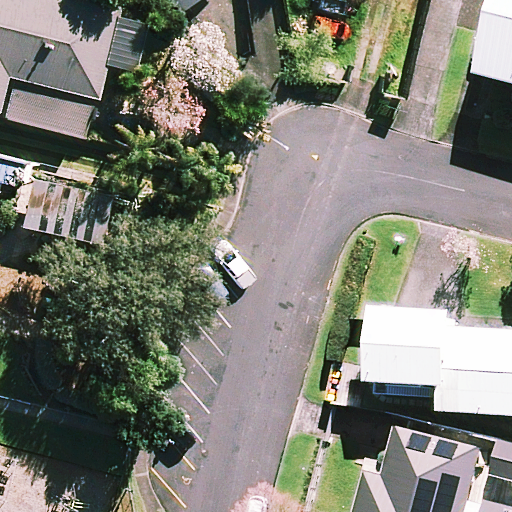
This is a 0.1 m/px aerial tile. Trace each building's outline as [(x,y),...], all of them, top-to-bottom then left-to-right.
[(134,12),(89,0),(0,0),(0,113),(73,133),(93,59),(120,66),(134,12)] [(511,0),(501,0),(482,74),(511,81),(511,0)] [(0,182),(6,184),(11,165),(0,161),(0,182)] [(17,175),(8,225),(117,243),(125,193),(17,175)] [(453,312),(377,308),(373,381),(443,384),(441,411),(511,414),(511,324),(452,321),(453,312)] [(511,443),(501,441),(494,478),(511,480),(511,443)] [(469,511),(481,464),(420,450),(409,495),(365,485),(358,511),(511,511),(511,504),(489,499),(485,511),(469,511)]
